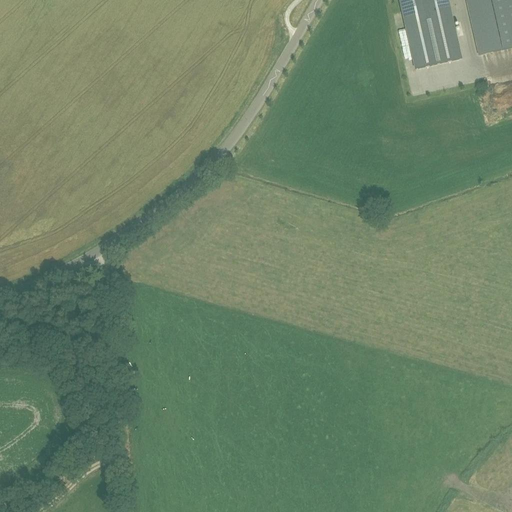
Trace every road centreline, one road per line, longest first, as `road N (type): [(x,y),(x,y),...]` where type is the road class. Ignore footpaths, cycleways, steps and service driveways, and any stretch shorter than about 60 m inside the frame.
road 1 (tertiary): [(108,244),(209,167),(318,0)]
road 2 (unclassified): [(127,511),(108,244)]
road 3 (tertiary): [(0,300),(108,244)]
